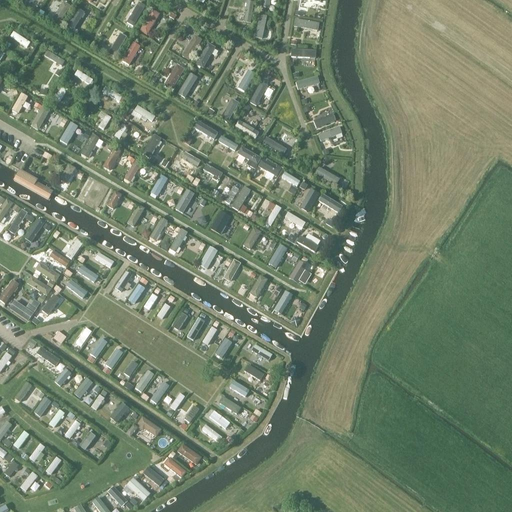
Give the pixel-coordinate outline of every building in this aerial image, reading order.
[(62,0),(53,19),(62,23),(71,4),(62,0)] [(142,0),(140,0),(125,22),(132,27),(148,4),(142,0)] [(254,1),(245,0),(243,21),(252,22),(254,1)] [(67,28),(74,32),(84,11),(77,7),(67,28)] [(148,35),(160,13),(152,9),(140,30),(148,35)] [(258,14),(256,38),(264,38),(266,15),(258,14)] [(293,26),(319,29),(319,21),(294,19),(293,26)] [(10,35),(27,50),(33,44),(16,29),(10,35)] [(111,50),(118,53),(127,36),(119,32),(111,50)] [(190,41),(193,35),(187,33),(185,39),(190,41)] [(186,51),(197,55),(204,39),(193,34),(186,51)] [(124,58),(131,62),(140,45),(133,41),(124,58)] [(203,68),(212,53),(213,53),(217,47),(208,42),(196,64),(203,68)] [(314,58),(315,49),(291,48),(290,57),(314,58)] [(47,49),(44,56),(63,65),(68,55),(61,52),(59,55),(47,49)] [(173,89),(186,69),(177,63),(164,84),(173,89)] [(243,76),(245,70),(238,68),(236,74),(243,76)] [(244,92),(257,75),(250,70),(237,87),(244,92)] [(191,73),(179,92),(186,96),(198,77),(191,73)] [(295,81),(298,89),(321,83),(318,75),(295,81)] [(250,102),(258,106),(268,84),(260,81),(250,102)] [(123,101),(126,93),(103,84),(100,93),(123,101)] [(20,113),(27,95),(20,92),(13,110),(20,113)] [(222,118),(229,122),(239,102),(232,98),(222,118)] [(137,105),(131,117),(151,126),(157,114),(137,105)] [(30,126),(38,130),(48,114),(40,110),(30,126)] [(317,128),(336,120),(333,112),(313,120),(317,128)] [(105,130),(114,119),(107,114),(99,125),(105,130)] [(65,144),(77,121),(71,118),(59,141),(65,144)] [(193,127),(214,139),(218,132),(197,120),(193,127)] [(238,121),(235,128),(257,137),(260,129),(238,121)] [(121,139),(128,127),(122,123),(115,135),(121,139)] [(320,141),(342,132),(339,125),(317,134),(320,141)] [(88,158),(96,145),(100,148),(104,141),(93,134),(81,153),(88,158)] [(143,153),(150,157),(162,138),(154,134),(143,153)] [(283,155),(287,147),(266,136),(262,143),(283,155)] [(235,158),(254,170),(262,158),(243,146),(235,158)] [(110,171),(121,151),(114,147),(103,168),(110,171)] [(189,161),(198,166),(202,160),(184,150),(181,156),(189,161)] [(45,151),(43,156),(50,160),(52,155),(45,151)] [(264,158),(258,172),(275,180),(281,166),(264,158)] [(135,159),(124,179),(131,183),(142,163),(135,159)] [(64,187),(72,165),(66,163),(58,184),(64,187)] [(202,169),(219,178),(223,172),(205,163),(202,169)] [(336,185),(340,178),(319,167),(315,174),(336,185)] [(283,172),(281,178),(299,185),(301,180),(283,172)] [(83,196),(94,178),(88,174),(77,193),(83,196)] [(157,198),(166,181),(159,177),(150,194),(157,198)] [(35,189),(52,198),(56,192),(38,183),(35,189)] [(234,185),(224,200),(239,209),(251,189),(243,185),(241,189),(234,185)] [(311,187),(299,206),(308,212),(320,193),(311,187)] [(187,189),(175,209),(183,213),(194,193),(187,189)] [(113,209),(122,195),(115,190),(106,204),(113,209)] [(184,213),(189,215),(196,202),(204,206),(207,201),(195,194),(184,213)] [(323,194),(319,201),(340,213),(344,205),(323,194)] [(6,198),(0,208),(0,221),(2,223),(13,202),(6,198)] [(272,210),(266,223),(273,226),(282,207),(270,202),(267,208),(272,210)] [(14,234),(28,212),(15,204),(12,208),(19,213),(8,230),(14,234)] [(127,222),(135,226),(145,208),(138,204),(127,222)] [(218,234),(229,215),(221,210),(209,229),(218,234)] [(300,232),(306,222),(287,211),(281,220),(300,232)] [(204,216),(197,218),(199,224),(206,222),(204,216)] [(25,239),(31,243),(45,221),(38,217),(25,239)] [(162,217),(150,237),(156,241),(168,221),(162,217)] [(328,217),(325,223),(334,227),(336,221),(328,217)] [(47,231),(51,225),(46,222),(42,228),(47,231)] [(252,250),(261,231),(252,227),(243,246),(252,250)] [(148,239),(152,232),(144,228),(141,234),(148,239)] [(181,228),(170,249),(176,252),(188,232),(181,228)] [(58,231),(50,242),(66,253),(68,250),(63,247),(69,239),(58,231)] [(314,253),(321,240),(308,233),(304,240),(290,232),(287,239),(314,253)] [(79,238),(65,253),(71,258),(85,244),(79,238)] [(266,248),(273,251),(276,242),(269,239),(266,248)] [(209,245),(198,265),(207,269),(218,250),(209,245)] [(283,245),(273,262),(279,265),(288,248),(283,245)] [(47,258),(64,270),(70,261),(53,249),(47,258)] [(111,268),(115,260),(92,249),(88,257),(111,268)] [(232,258),(225,278),(232,281),(239,261),(232,258)] [(299,283),(308,264),(299,260),(290,278),(299,283)] [(33,268),(56,281),(60,274),(37,261),(33,268)] [(76,270),(92,284),(98,278),(83,263),(76,270)] [(244,283),(250,286),(257,272),(252,269),(244,283)] [(115,288),(122,292),(133,274),(126,270),(115,288)] [(48,295),(52,287),(30,275),(26,283),(48,295)] [(262,305),(273,281),(264,277),(254,301),(262,305)] [(71,280),(66,286),(83,299),(87,293),(71,280)] [(139,283),(128,300),(134,304),(146,288),(139,283)] [(12,285),(1,301),(7,305),(17,289),(12,285)] [(25,292),(20,297),(32,307),(27,313),(30,316),(39,304),(25,292)] [(291,312),(297,295),(288,292),(282,308),(291,312)] [(54,293),(41,308),(48,314),(61,299),(54,293)] [(143,307),(149,311),(159,297),(153,293),(143,307)] [(164,319),(171,306),(165,302),(157,316),(164,319)] [(179,330),(188,316),(183,312),(174,326),(179,330)] [(199,316),(186,336),(193,341),(206,321),(199,316)] [(209,346),(219,330),(212,326),(202,342),(209,346)] [(86,327),(76,342),(82,347),(92,331),(86,327)] [(59,330),(54,337),(61,343),(67,336),(59,330)] [(102,337),(90,353),(96,358),(108,342),(102,337)] [(226,337),(215,353),(221,357),(232,342),(226,337)] [(33,350),(39,343),(33,338),(27,345),(33,350)] [(252,349),(268,361),(272,354),(256,343),(252,349)] [(37,353),(56,365),(60,359),(42,346),(37,353)] [(113,369),(123,351),(115,347),(106,365),(113,369)] [(0,372),(15,353),(9,348),(0,359),(0,372)] [(21,354),(17,359),(24,363),(27,358),(21,354)] [(132,360),(123,373),(129,377),(139,364),(132,360)] [(245,370),(261,380),(264,374),(249,364),(245,370)] [(66,368),(54,381),(59,386),(72,373),(66,368)] [(148,369),(135,388),(142,393),(155,374),(148,369)] [(87,377),(74,393),(80,398),(92,382),(87,377)] [(233,379),(228,387),(246,397),(250,389),(233,379)] [(25,380),(15,399),(22,403),(32,384),(25,380)] [(157,404),(170,386),(164,381),(150,399),(157,404)] [(181,392),(170,406),(176,410),(186,396),(181,392)] [(99,394),(91,406),(96,410),(105,398),(99,394)] [(45,396),(33,412),(40,417),(52,400),(45,396)] [(216,403),(237,413),(241,406),(219,396),(216,403)] [(131,418),(136,411),(121,402),(110,419),(118,423),(124,414),(131,418)] [(184,418),(190,422),(200,409),(194,404),(184,418)] [(55,428),(65,412),(59,408),(49,423),(55,428)] [(214,409),(209,416),(225,429),(231,423),(214,409)] [(141,415),(136,424),(157,437),(162,429),(141,415)] [(70,438),(82,424),(76,419),(64,433),(70,438)] [(0,429),(0,439),(2,440),(12,423),(6,420),(0,429)] [(133,423),(127,433),(131,436),(138,426),(133,423)] [(206,424),(202,429),(218,443),(222,437),(206,424)] [(19,448),(29,434),(23,430),(13,444),(19,448)] [(86,450),(96,435),(89,430),(79,446),(86,450)] [(39,462),(44,454),(42,452),(46,446),(40,442),(30,456),(39,462)] [(196,465),(202,457),(182,443),(176,451),(196,465)] [(0,446),(0,454),(10,461),(14,456),(0,446)] [(50,474),(62,460),(57,455),(45,470),(50,474)] [(182,477),(187,471),(168,457),(163,463),(182,477)] [(1,460),(0,461),(0,467),(5,470),(8,465),(1,460)] [(10,477),(18,464),(12,460),(4,474),(10,477)] [(139,477),(154,492),(165,481),(150,466),(139,477)] [(20,486),(25,491),(39,476),(33,471),(20,486)] [(122,489),(129,496),(134,491),(143,501),(150,494),(134,477),(122,489)] [(35,491),(40,485),(35,481),(30,487),(35,491)] [(108,491),(121,507),(128,501),(114,485),(108,491)] [(99,496),(92,502),(100,511),(111,511),(99,496)] [(6,503),(0,505),(0,511),(1,511),(9,508),(6,503)]
